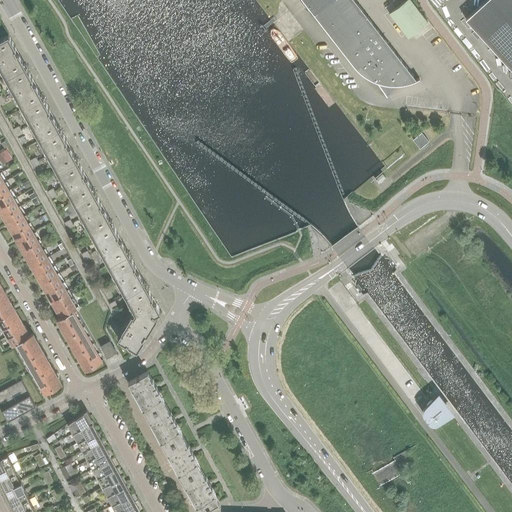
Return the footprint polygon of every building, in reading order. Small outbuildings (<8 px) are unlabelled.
[(419,78),(416,79),(354,0),(302,0),(313,13),(312,13),(335,42),(354,65),(356,68),(358,70),(360,71),(362,73),(364,75),(367,77),(369,78),(372,79),(374,81),(377,82),(378,84),(385,94),(400,84),(402,84),(405,83),(408,82),(410,82),(419,78)] [(404,0),(389,12),(407,37),(427,21),(410,0),(404,0)] [(511,69),(511,0),(485,0),(465,18),(511,69)] [(391,2),(385,7),(388,12),(394,7),(391,2)] [(8,34),(0,38),(0,66),(5,76),(25,65),(8,34)] [(42,97),(25,65),(5,76),(23,107),(42,97)] [(42,97),(23,107),(40,139),(59,128),(42,97)] [(108,308),(0,112),(0,124),(103,311),(108,308)] [(59,128),(40,139),(57,170),(77,159),(59,128)] [(419,148),(428,141),(421,132),(412,139),(419,148)] [(0,152),(0,160),(2,164),(12,159),(6,149),(0,152)] [(57,170),(74,201),(94,191),(77,159),(57,170)] [(0,194),(9,189),(0,173),(0,194)] [(378,183),(385,178),(382,173),(375,179),(378,183)] [(18,206),(9,189),(0,194),(0,211),(2,215),(18,206)] [(111,222),(94,191),(74,201),(92,232),(111,222)] [(9,227),(12,232),(28,223),(18,206),(2,215),(7,224),(7,223),(9,227)] [(92,232),(109,264),(128,253),(111,222),(92,232)] [(38,240),(28,223),(12,232),(15,238),(18,242),(17,242),(21,249),(38,240)] [(28,261),(31,266),(47,256),(38,240),(21,249),(26,257),(29,261),(28,261)] [(81,254),(83,257),(89,254),(88,253),(90,252),(89,249),(81,254)] [(126,295),(145,284),(128,253),(109,264),(126,295)] [(37,275),(36,275),(41,282),(57,273),(47,256),(31,266),(34,272),(35,271),(37,275)] [(47,294),(50,299),(66,290),(57,273),(41,282),(45,291),(46,290),(48,294),(47,294)] [(0,284),(0,306),(10,301),(7,296),(6,296),(4,292),(0,284)] [(155,314),(160,311),(145,284),(126,295),(135,310),(154,315),(155,314)] [(57,311),(60,316),(73,310),(77,308),(66,290),(50,299),(55,307),(57,311)] [(13,306),(10,301),(0,306),(0,322),(3,327),(19,318),(15,310),(14,310),(12,306),(13,306)] [(82,325),(73,310),(60,316),(56,318),(60,324),(59,324),(62,328),(66,335),(82,325)] [(157,317),(154,315),(135,310),(117,338),(127,344),(125,347),(132,351),(134,348),(136,350),(144,338),(142,337),(145,333),(146,334),(157,317)] [(14,347),(17,344),(29,334),(26,329),(25,329),(23,325),(24,325),(19,318),(3,327),(14,347)] [(73,347),(75,351),(92,342),(82,325),(66,335),(70,342),(70,343),(73,347)] [(17,344),(25,358),(42,349),(38,342),(35,338),(32,332),(29,334),(17,344)] [(105,354),(107,357),(116,352),(114,348),(114,349),(109,341),(101,346),(105,353),(105,354)] [(92,342),(75,351),(80,359),(82,364),(85,369),(102,360),(92,342)] [(25,358),(35,375),(51,365),(49,361),(46,356),(42,349),(25,358)] [(56,373),(51,365),(35,375),(45,392),(61,383),(58,378),(56,373)] [(145,413),(164,402),(147,371),(128,381),(145,413)] [(21,379),(7,387),(21,413),(35,405),(21,379)] [(7,387),(0,390),(0,407),(7,420),(21,413),(7,387)] [(438,392),(425,405),(424,405),(424,406),(424,407),(423,407),(423,408),(423,409),(423,410),(422,410),(422,411),(422,412),(423,412),(423,413),(423,414),(423,415),(424,416),(426,415),(425,415),(425,417),(425,418),(426,418),(427,419),(428,419),(429,419),(427,420),(427,421),(428,421),(428,422),(429,422),(430,423),(431,423),(432,423),(432,424),(433,424),(434,424),(435,424),(436,424),(436,423),(437,423),(438,423),(454,413),(438,392)] [(145,413),(163,446),(182,435),(164,402),(145,413)] [(90,424),(93,422),(86,409),(67,423),(73,433),(90,424)] [(78,442),(95,433),(90,424),(73,433),(78,442)] [(48,443),(56,438),(53,433),(46,438),(48,443)] [(82,451),(100,441),(95,433),(78,442),(82,451)] [(163,446),(181,479),(200,468),(182,435),(163,446)] [(87,460),(105,450),(100,441),(82,451),(87,460)] [(29,446),(32,451),(40,447),(38,443),(29,446)] [(54,448),(57,453),(63,450),(60,445),(54,448)] [(57,453),(60,458),(66,455),(63,450),(57,453)] [(92,469),(110,459),(105,450),(87,460),(92,469)] [(0,455),(0,468),(12,463),(7,453),(0,455)] [(42,458),(40,453),(34,456),(37,461),(42,458)] [(37,461),(39,467),(45,464),(42,458),(37,461)] [(97,478),(115,468),(110,459),(92,469),(97,478)] [(60,468),(63,473),(72,468),(75,466),(73,461),(60,468)] [(0,468),(0,477),(0,479),(16,471),(12,463),(0,468)] [(75,474),(72,468),(63,473),(66,478),(75,474)] [(102,487),(120,477),(115,468),(97,478),(102,487)] [(199,511),(219,501),(200,468),(181,479),(199,511)] [(51,476),(48,470),(42,473),(45,478),(51,476)] [(0,479),(5,487),(20,480),(16,471),(0,479)] [(45,478),(48,484),(53,481),(51,476),(45,478)] [(107,496),(125,486),(120,477),(102,487),(107,496)] [(5,487),(9,496),(24,488),(20,480),(5,487)] [(74,484),(77,489),(83,486),(80,481),(74,484)] [(77,489),(80,494),(85,491),(83,486),(77,489)] [(112,505),(129,495),(125,486),(107,496),(112,505)] [(59,493),(57,487),(51,490),(53,496),(59,493)] [(9,496),(13,505),(29,497),(24,488),(9,496)] [(53,496),(56,501),(62,498),(59,493),(53,496)] [(85,503),(90,500),(87,495),(82,498),(85,503)] [(115,511),(119,511),(134,504),(129,495),(112,505),(115,511)] [(13,505),(16,511),(19,511),(33,506),(29,497),(13,505)]
